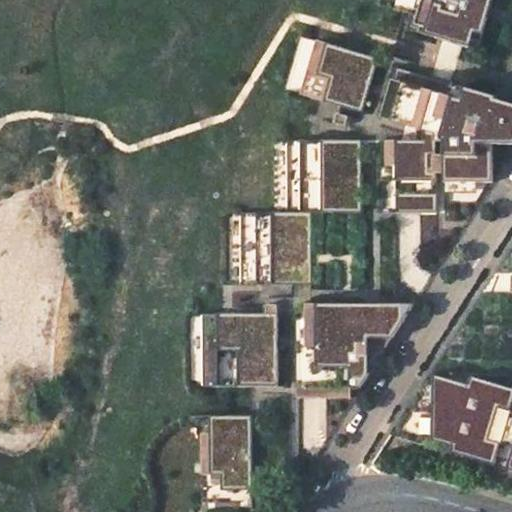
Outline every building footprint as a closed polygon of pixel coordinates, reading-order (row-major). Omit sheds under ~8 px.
[(494,0),(378,0),(377,4),(431,22),(427,35),(480,50),(489,18),(481,16),(484,4),(493,7),(494,0)] [(484,4),(481,16),(489,18),(493,7),(484,4)] [(300,95),(361,113),(377,60),(316,41),(300,95)] [(398,67),(383,117),(408,125),(399,142),(381,142),(381,214),(421,214),(422,255),(439,254),(438,142),(445,142),(446,183),(494,182),(495,145),(511,145),(511,103),(498,100),(499,97),(398,67)] [(347,117),(337,114),(334,124),(345,127),(347,117)] [(359,142),(287,141),(286,214),(309,214),(359,214),(359,142)] [(308,286),(309,214),(286,214),(239,213),(239,286),(258,286),(269,286),(308,286)] [(269,286),(258,286),(257,316),(268,316),(268,307),(269,286)] [(416,304),(311,303),(310,388),(353,389),(362,389),(374,369),(374,339),(393,339),(416,304)] [(257,316),(202,315),(202,387),(290,388),(291,307),(268,307),(268,316),(257,316)] [(374,339),(374,369),(393,339),(374,339)] [(469,384),(436,374),(434,437),(455,444),(453,449),(492,461),(498,443),(487,439),(499,405),(509,408),(511,400),(511,387),(475,376),(469,384)] [(353,389),(310,388),(310,399),(352,399),(353,389)] [(250,416),(208,417),(208,434),(208,475),(219,475),(219,490),(226,490),(226,502),(251,502),(250,416)] [(208,475),(208,434),(200,434),(201,502),(226,502),(226,490),(219,490),(219,475),(208,475)]
